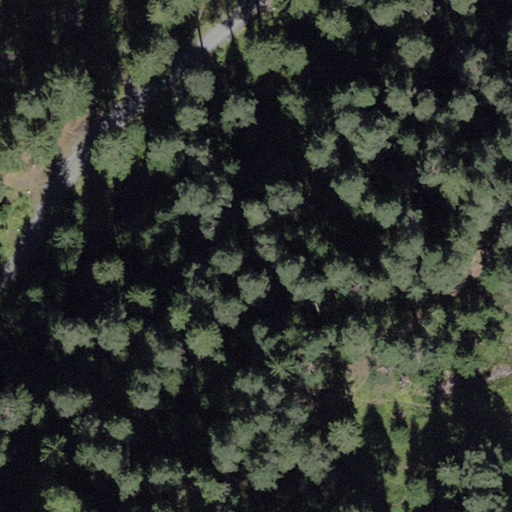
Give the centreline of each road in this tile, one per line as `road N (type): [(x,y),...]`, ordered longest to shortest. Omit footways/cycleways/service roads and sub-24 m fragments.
road 1 (track): [(229,0),(0,273)]
road 2 (track): [(511,223),(346,411)]
